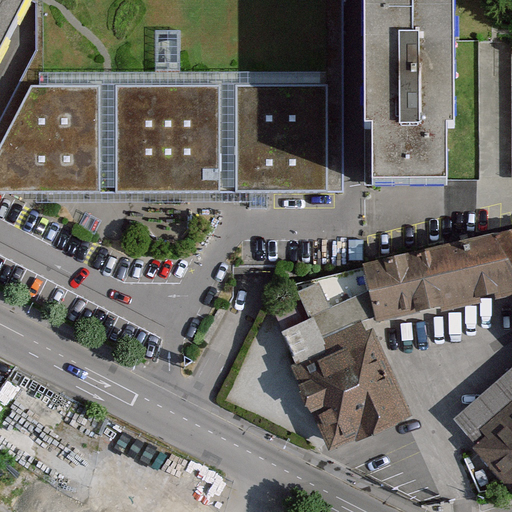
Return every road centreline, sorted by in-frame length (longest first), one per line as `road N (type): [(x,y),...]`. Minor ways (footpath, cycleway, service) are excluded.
road 1 (tertiary): [(0,329),(354,511)]
road 2 (unknown): [(65,429),(253,504)]
road 3 (unknown): [(354,207),(392,215),(498,198)]
